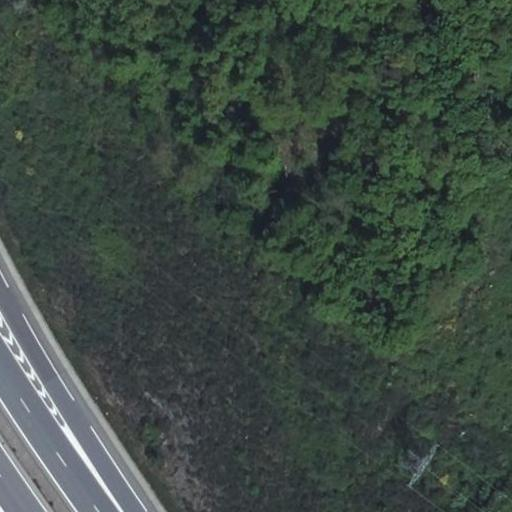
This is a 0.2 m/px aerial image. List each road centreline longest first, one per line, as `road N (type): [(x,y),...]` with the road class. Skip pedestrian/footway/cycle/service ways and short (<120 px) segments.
road 1 (trunk): [(138,511),(51,383),(0,287)]
road 2 (trunk): [(106,511),(0,359)]
